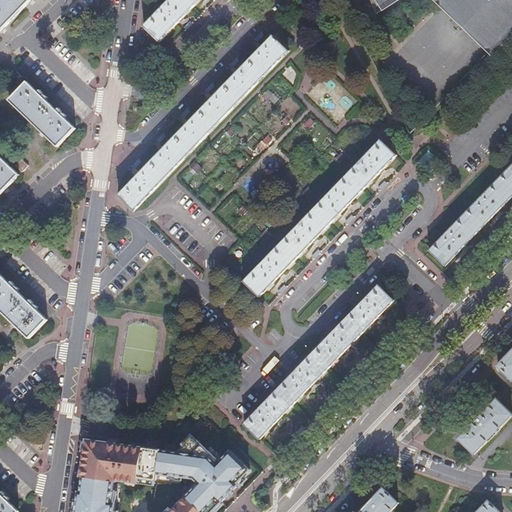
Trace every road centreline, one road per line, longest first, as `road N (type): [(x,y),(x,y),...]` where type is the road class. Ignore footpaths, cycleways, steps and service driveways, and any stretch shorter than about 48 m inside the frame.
road 1 (secondary): [(462,314),(276,511)]
road 2 (residential): [(285,342),(272,355),(131,226),(92,216)]
road 3 (residential): [(429,200),(413,186),(403,193),(288,311),(285,342)]
road 4 (residential): [(106,135),(138,135),(267,0)]
road 5 (secondary): [(373,436),(511,295)]
road 6 (residential): [(234,0),(163,82),(136,93),(114,89)]
road 7 (residential): [(373,436),(474,480),(511,484)]
road 8 (unclassified): [(51,496),(71,354)]
road 9 (residential): [(285,342),(332,315),(391,250)]
road 10 (residential): [(102,159),(71,165),(0,224)]
road 11 (residential): [(511,110),(429,200)]
